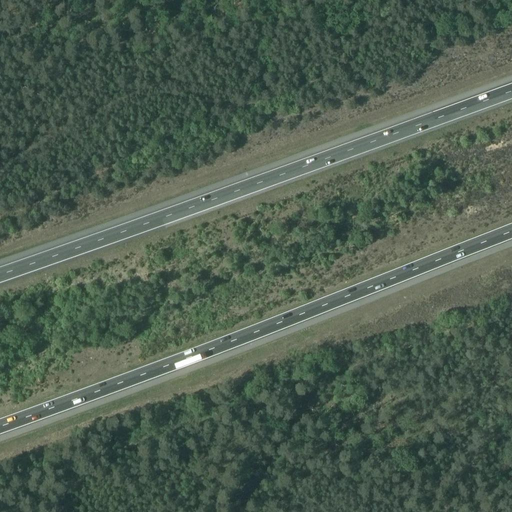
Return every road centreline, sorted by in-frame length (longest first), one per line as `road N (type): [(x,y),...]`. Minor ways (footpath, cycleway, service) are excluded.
road 1 (motorway): [(0,426),(511,232)]
road 2 (motorway): [(511,91),(0,275)]
road 3 (unknown): [(227,511),(275,429),(310,400),(511,391)]
